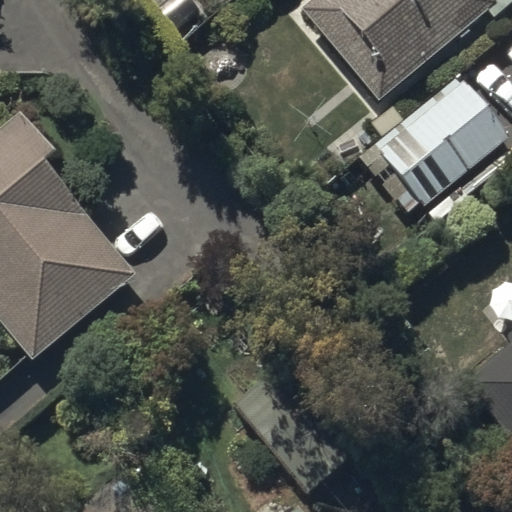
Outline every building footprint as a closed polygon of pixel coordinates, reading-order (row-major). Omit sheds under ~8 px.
[(511,0),(318,0),(300,15),(378,110),(487,20),(493,27),(511,11),(511,0)] [(511,155),(454,85),(357,161),(407,222),(418,213),(431,228),(511,160),(511,155)] [(49,162),(16,124),(0,136),(0,333),(30,370),(134,285),(39,171),(49,162)] [(511,350),(466,385),(511,446),(511,350)] [(163,511),(129,471),(76,511),(163,511)]
